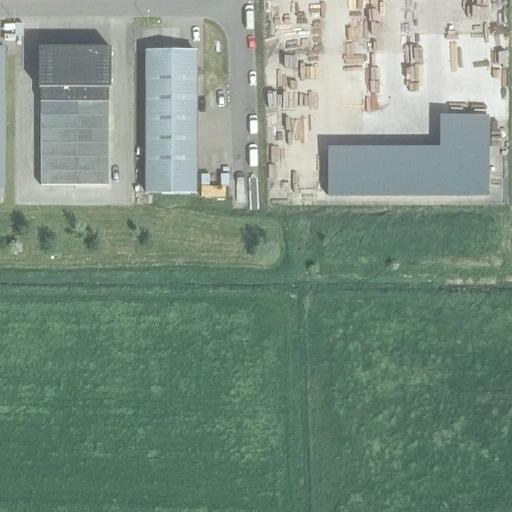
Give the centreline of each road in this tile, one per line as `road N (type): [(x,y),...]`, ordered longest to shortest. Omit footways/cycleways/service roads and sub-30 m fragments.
road 1 (unclassified): [(0,4),(239,3)]
road 2 (unclassified): [(247,208),(239,3)]
